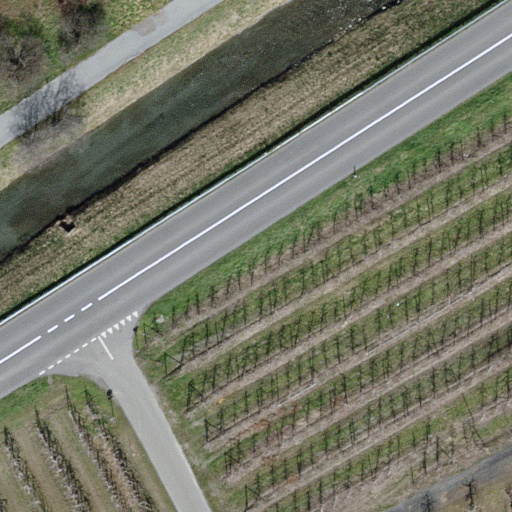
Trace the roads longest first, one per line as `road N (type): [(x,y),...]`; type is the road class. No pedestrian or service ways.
road 1 (secondary): [(83,308),(511,33)]
road 2 (unclassified): [(199,0),(0,131)]
road 3 (unclassified): [(83,308),(196,511)]
